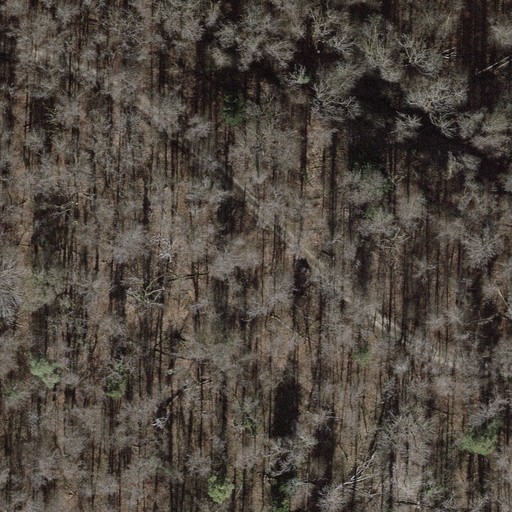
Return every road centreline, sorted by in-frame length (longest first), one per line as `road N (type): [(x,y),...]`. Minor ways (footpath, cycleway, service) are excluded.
road 1 (track): [(0,46),(86,69),(140,99),(313,264),(390,324),(458,358),(511,367)]
road 2 (track): [(435,511),(365,427),(97,209),(0,160)]
